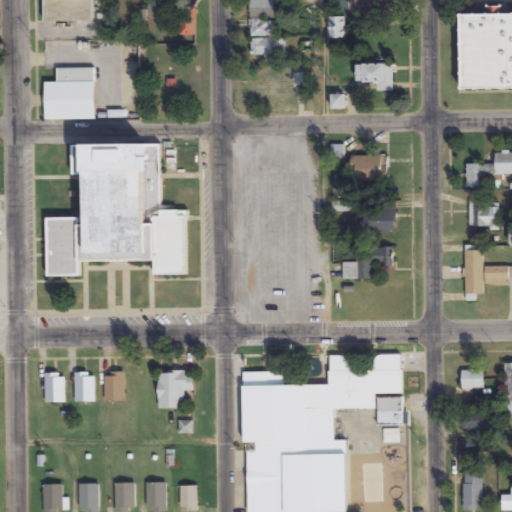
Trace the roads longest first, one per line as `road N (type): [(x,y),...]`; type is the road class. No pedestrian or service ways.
road 1 (residential): [(0,133),(511,123)]
road 2 (residential): [(511,329),(0,337)]
road 3 (residential): [(221,511),(214,0)]
road 4 (residential): [(8,511),(2,0)]
road 5 (residential): [(438,511),(434,0)]
